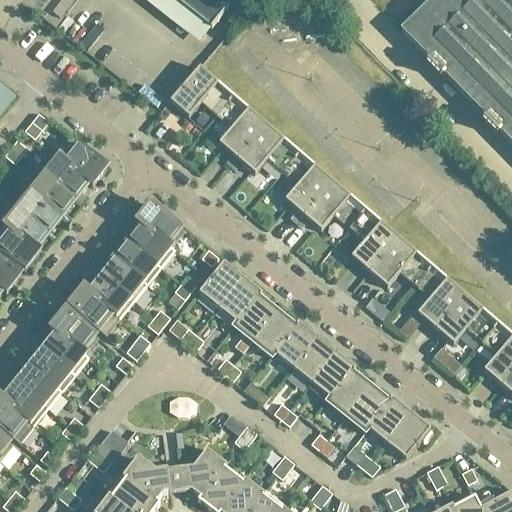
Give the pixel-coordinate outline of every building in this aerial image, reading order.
[(137,0),(139,1),(151,0),(173,0),(212,31),(211,32),(212,33),(238,0),(137,0)] [(511,0),(435,0),(401,34),(429,63),(425,67),(438,81),(443,77),(484,120),(480,124),(494,138),(498,134),(511,147),(511,0)] [(216,119),(233,99),(199,70),(169,104),(175,109),(188,120),(201,105),(215,117),(214,118),(216,119)] [(0,112),(2,114),(15,98),(0,86),(0,112)] [(134,106),(156,116),(162,103),(140,93),(134,106)] [(236,161),(266,127),(265,127),(233,99),(216,119),(217,120),(217,119),(231,131),(218,146),(236,161)] [(169,104),(162,113),(167,118),(175,109),(169,104)] [(41,134),(49,125),(39,117),(38,117),(31,125),(41,134)] [(299,156),(266,128),(266,127),(236,161),(237,162),(254,177),(267,162),(281,174),(282,175),(299,156)] [(106,172),(68,141),(54,158),(92,189),(106,172)] [(27,152),(17,143),(10,151),(21,160),(27,152)] [(191,146),(187,164),(208,169),(212,151),(191,146)] [(14,167),(21,160),(10,151),(4,159),(14,167)] [(331,183),(299,156),(282,175),(283,176),(297,188),(284,203),(297,213),(302,218),(303,218),(332,184),(331,184),(331,183)] [(92,189),(54,158),(54,159),(57,162),(44,178),(75,203),(88,187),(92,190),(92,189)] [(214,162),(199,179),(211,189),(225,172),(214,162)] [(61,220),(75,203),(44,178),(31,195),(61,220)] [(365,212),(332,184),(303,218),(303,219),(308,223),(321,234),(333,219),(347,231),(348,232),(365,212)] [(61,220),(31,195),(17,212),(48,237),(61,220)] [(185,234),(150,207),(136,224),(174,255),(175,254),(171,251),(185,234)] [(48,237),(17,212),(4,229),(38,256),(39,256),(35,253),(48,237)] [(369,275),(398,241),(398,240),(365,212),(348,232),(349,233),(363,245),(351,260),(368,275),(369,275)] [(302,218),(297,213),(290,221),(295,226),(303,218),(302,218)] [(295,226),(301,231),(308,223),(303,219),(303,218),(295,226)] [(174,255),(136,224),(136,225),(139,228),(126,244),(161,272),(174,255)] [(38,256),(4,229),(0,233),(0,254),(24,274),(38,256)] [(431,269),(399,241),(398,241),(369,275),(387,290),(399,276),(413,288),(414,289),(431,269)] [(161,272),(126,244),(113,261),(147,289),(148,288),(144,285),(156,270),(160,273),(161,272)] [(211,270),(218,262),(208,253),(201,262),(211,270)] [(147,289),(113,261),(99,278),(134,305),(147,289)] [(0,291),(6,296),(20,279),(0,262),(0,291)] [(218,311),(242,281),(223,265),(198,296),(218,311)] [(435,332),(464,297),(431,269),(414,289),(415,290),(416,290),(430,301),(417,316),(434,331),(435,332)] [(134,305),(99,278),(86,294),(82,291),(82,292),(120,322),(134,305)] [(187,280),(180,288),(190,296),(197,288),(187,280)] [(233,330),(261,296),(242,281),(218,311),(236,326),(233,329),(233,330)] [(184,304),(190,296),(180,288),(174,296),(184,304)] [(120,322),(82,292),(68,309),(106,340),(120,322)] [(252,345),(277,315),(258,300),(262,296),(261,296),(233,330),(252,345)] [(480,346),(497,326),(465,298),(464,297),(435,332),(453,347),(466,332),(480,344),(479,345),(480,346)] [(374,317),(381,308),(372,300),(365,310),(374,317)] [(98,341),(64,314),(50,331),(88,362),(89,361),(85,358),(98,341)] [(164,330),(170,322),(160,314),(153,321),(164,330)] [(271,360),(298,326),(298,325),(295,329),(277,315),(252,345),(271,360)] [(164,330),(153,321),(147,329),(157,337),(164,330)] [(292,371),(317,341),(298,326),(271,360),(274,357),(292,371)] [(501,388),(511,375),(511,338),(497,326),(480,346),(482,347),(482,346),(496,358),(483,373),(501,388)] [(75,379),(88,362),(50,331),(50,332),(53,335),(40,351),(75,379)] [(188,349),(196,339),(188,332),(180,342),(188,349)] [(195,355),(204,345),(196,339),(188,349),(195,355)] [(308,390),(336,356),(317,341),(292,371),(311,386),(308,390)] [(136,364),(143,355),(133,347),(126,356),(136,364)] [(75,379),(40,351),(27,368),(61,396),(61,395),(58,392),(70,376),(74,379),(75,379)] [(441,351),(434,360),(443,368),(450,358),(441,351)] [(327,405),(354,371),(336,356),(308,390),(327,405)] [(125,377),(132,368),(122,360),(115,369),(125,377)] [(225,379),(233,369),(225,362),(217,372),(225,379)] [(61,396),(27,368),(13,385),(47,412),(61,396)] [(233,385),(241,375),(233,369),(225,379),(233,385)] [(346,420),(370,390),(352,375),(355,371),(354,371),(327,405),(346,420)] [(511,375),(501,388),(511,397),(511,375)] [(0,401),(34,429),(47,413),(47,412),(13,385),(0,401),(0,400),(0,401)] [(111,395),(100,387),(94,395),(104,403),(111,395)] [(364,435),(392,401),(391,400),(388,404),(370,390),(346,420),(364,435)] [(259,392),(252,401),(262,408),(269,400),(259,392)] [(98,411),(104,403),(94,395),(88,403),(98,411)] [(34,429),(0,401),(0,430),(20,447),(34,429)] [(386,446),(411,416),(392,401),(364,435),(365,436),(368,432),(386,446)] [(281,424),(289,414),(281,407),(273,418),(281,424)] [(289,430),(297,420),(289,414),(281,424),(289,430)] [(405,462),(430,431),(411,416),(386,446),(405,462)] [(77,436),(84,429),(73,420),(67,428),(77,436)] [(77,436),(67,428),(61,436),(71,444),(77,436)] [(246,430),(240,438),(250,446),(256,438),(246,430)] [(319,454),(327,444),(319,437),(311,448),(319,454)] [(0,466),(0,463),(12,448),(0,438),(0,467),(2,469),(3,468),(0,466)] [(244,454),(250,446),(240,438),(234,446),(244,454)] [(326,460),(335,450),(327,444),(319,454),(326,460)] [(198,503),(226,467),(206,452),(192,469),(173,472),(168,472),(168,474),(167,474),(170,494),(171,494),(171,496),(177,495),(190,493),(199,500),(197,503),(198,503)] [(95,469),(103,459),(95,453),(87,463),(95,469)] [(50,471),(57,462),(46,454),(39,463),(50,471)] [(364,474),(372,464),(364,457),(356,468),(364,474)] [(111,466),(103,459),(95,469),(103,476),(111,466)] [(284,459),(278,467),(288,475),(294,467),(284,459)] [(170,494),(167,474),(168,474),(168,472),(154,474),(137,461),(122,481),(158,509),(159,508),(156,506),(163,497),(170,496),(171,496),(171,494),(170,494)] [(372,480),(380,470),(372,464),(364,474),(372,480)] [(39,484),(46,476),(36,467),(29,476),(39,484)] [(208,511),(221,511),(245,481),(244,481),(242,484),(224,470),(226,467),(198,503),(208,511)] [(288,475),(278,467),(272,475),(282,483),(288,475)] [(426,475),(431,484),(442,478),(438,469),(426,475)] [(462,477),(468,488),(477,483),(471,472),(462,477)] [(447,487),(442,478),(431,484),(436,493),(447,487)] [(155,511),(158,509),(122,481),(121,482),(124,484),(111,501),(108,499),(107,500),(123,511),(155,511)] [(251,511),(265,494),(264,494),(263,495),(245,481),(221,511),(251,511)] [(322,489),(316,497),(326,505),(332,497),(322,489)] [(65,507),(73,497),(65,490),(57,500),(65,507)] [(384,498),(388,507),(400,501),(395,492),(384,498)] [(511,511),(511,494),(493,504),(487,493),(474,499),(473,499),(480,511),(511,511)] [(25,502),(15,494),(8,502),(19,510),(25,502)] [(281,511),(284,509),(265,494),(251,511),(281,511)] [(73,511),(81,503),(73,497),(65,507),(71,511),(73,511)] [(320,511),(326,505),(316,497),(310,505),(318,511),(320,511)] [(480,511),(473,499),(453,510),(451,507),(451,508),(452,511),(480,511)] [(123,511),(107,500),(98,511),(123,511)] [(400,511),(405,510),(400,501),(388,507),(391,511),(400,511)] [(16,511),(19,510),(8,502),(2,510),(4,511),(16,511)] [(340,503),(337,511),(347,511),(349,508),(340,503)]
